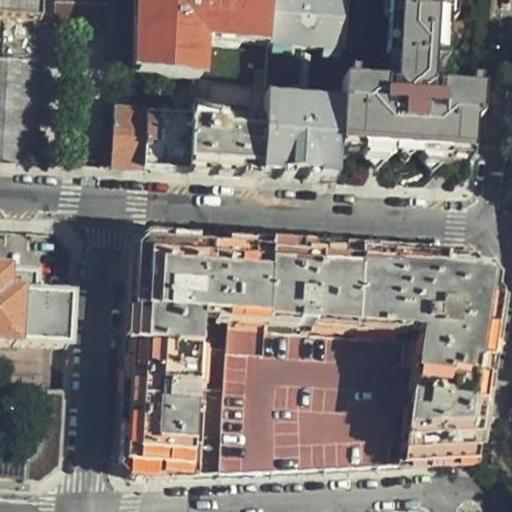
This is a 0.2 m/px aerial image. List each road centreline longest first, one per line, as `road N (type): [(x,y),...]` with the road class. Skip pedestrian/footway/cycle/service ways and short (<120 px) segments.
road 1 (residential): [(511,255),(479,225),(110,202)]
road 2 (residential): [(446,492),(80,510)]
road 3 (residential): [(80,510),(110,202)]
